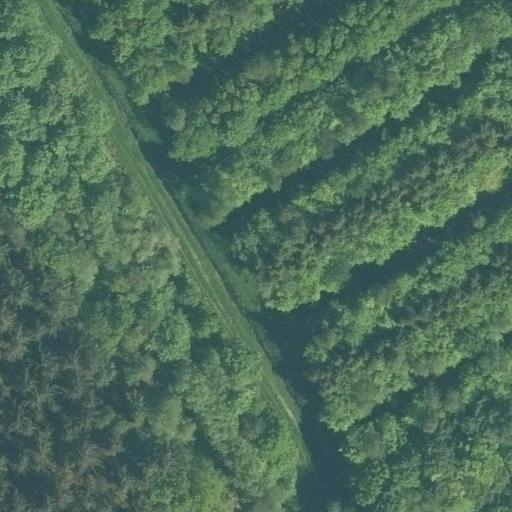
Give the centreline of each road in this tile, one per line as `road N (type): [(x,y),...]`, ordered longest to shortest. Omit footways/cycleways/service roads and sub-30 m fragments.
road 1 (track): [(322,501),(310,491),(306,449),(28,0)]
road 2 (track): [(0,88),(256,511)]
